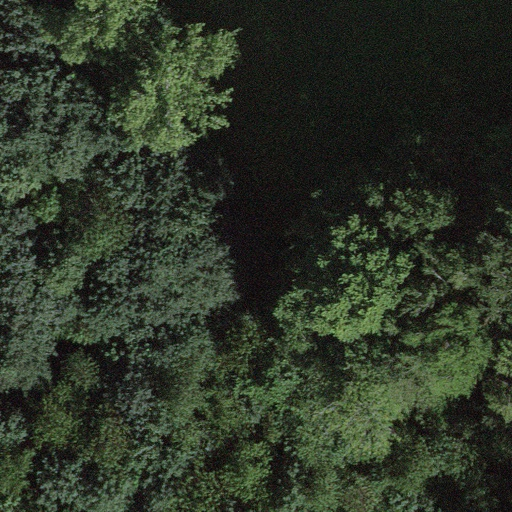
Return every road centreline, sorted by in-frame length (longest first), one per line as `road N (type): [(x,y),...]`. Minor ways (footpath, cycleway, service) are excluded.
road 1 (track): [(192,297),(269,273),(466,188)]
road 2 (track): [(0,350),(192,297)]
